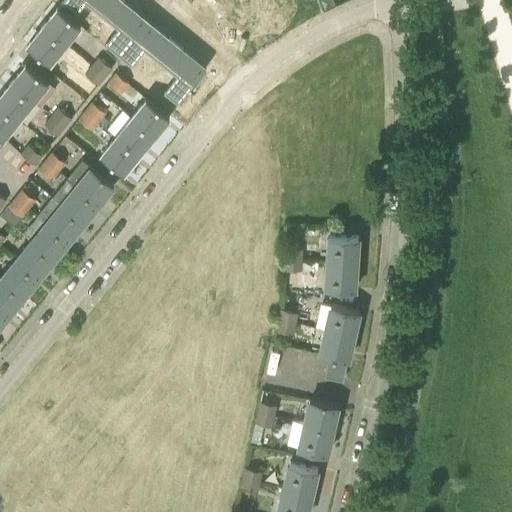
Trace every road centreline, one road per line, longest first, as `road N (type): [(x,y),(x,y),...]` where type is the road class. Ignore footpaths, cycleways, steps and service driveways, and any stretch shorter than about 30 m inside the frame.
road 1 (residential): [(0,380),(259,71),(338,20),(392,8)]
road 2 (residential): [(347,511),(389,261),(392,8)]
